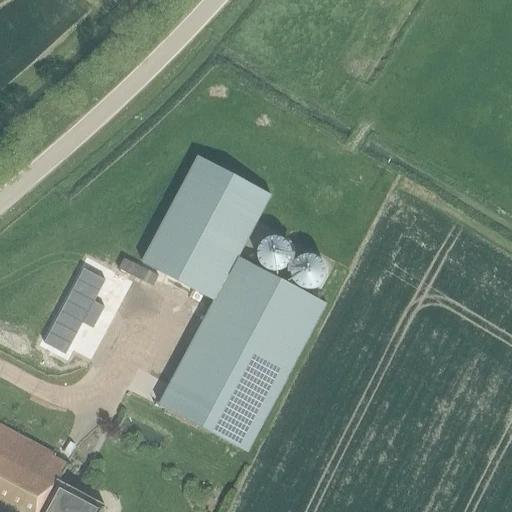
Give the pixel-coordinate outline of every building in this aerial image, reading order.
[(239,260),(273,197),(198,158),(141,264),(214,303),(159,406),(249,454),(328,307),(239,260)] [(257,253),(256,257),(257,261),(258,265),(261,269),(265,272),(270,274),(275,275),(280,274),(283,272),(287,270),(290,266),(292,262),(292,256),(292,251),(289,247),(286,243),(283,241),(279,239),(275,239),(270,239),(265,241),(261,244),(258,248),(257,253)] [(291,271),(290,275),(291,279),(292,283),(295,287),(300,290),(304,292),(309,293),(314,292),(318,290),(321,288),(324,284),(326,279),(326,274),(326,269),(324,265),(321,261),(317,259),(313,257),(309,257),(304,257),(299,259),(295,262),(292,266),(291,271)] [(74,313),(63,334),(85,346),(125,272),(103,260),(86,291),(77,286),(65,308),(74,313)] [(55,457),(56,455),(0,426),(0,511),(104,511),(107,508),(60,483),(70,465),(55,457)]
